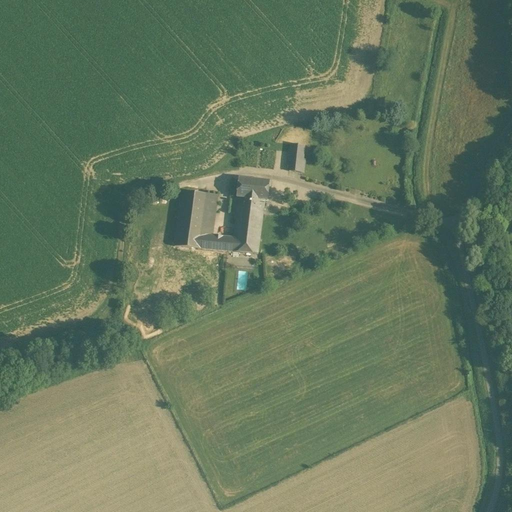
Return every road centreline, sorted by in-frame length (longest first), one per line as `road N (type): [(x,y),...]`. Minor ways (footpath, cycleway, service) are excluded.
road 1 (residential): [(511,119),(458,223),(496,428),(500,471),(487,511)]
road 2 (track): [(0,360),(103,322),(115,308),(126,214),(137,198),(158,187),(248,174),(293,183)]
road 3 (track): [(435,1),(452,13),(425,184),(430,215)]
